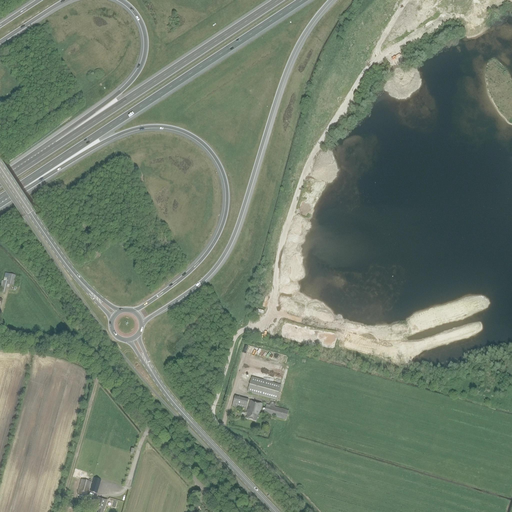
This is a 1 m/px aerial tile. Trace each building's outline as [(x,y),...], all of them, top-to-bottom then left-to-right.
[(13,286),(16,276),(9,274),(7,282),(3,281),(1,292),(5,293),(7,284),(13,286)] [(281,385),(252,377),(247,393),(277,401),(281,385)] [(248,400),(235,396),(232,406),(246,409),(248,400)] [(250,400),(247,413),(245,412),(243,412),(242,414),(245,415),(247,415),(246,419),(256,422),(258,416),(259,416),(263,404),(250,400)] [(264,415),(286,421),(289,411),(288,410),(289,408),(278,405),(278,408),(275,407),(276,403),(271,401),(270,406),(266,405),(264,415)] [(92,499),(93,495),(88,494),(91,482),(82,479),(77,495),(92,499)] [(94,479),(90,492),(96,494),(100,480),(94,479)] [(104,510),(107,500),(98,497),(95,510),(98,511),(97,511),(103,511),(104,510)]
